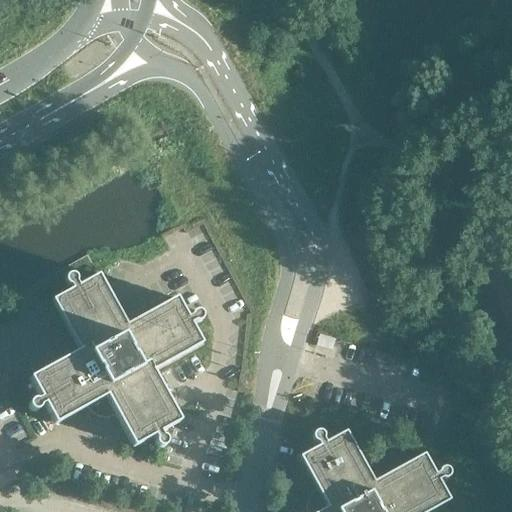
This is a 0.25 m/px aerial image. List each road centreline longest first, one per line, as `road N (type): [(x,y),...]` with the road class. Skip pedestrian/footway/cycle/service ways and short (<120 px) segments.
road 1 (unclassified): [(265,419),(277,411),(324,244),(205,42),(146,12)]
road 2 (unclassified): [(134,40),(194,81),(286,250),(257,404),(265,419)]
road 3 (motorway): [(0,131),(98,76),(134,40)]
